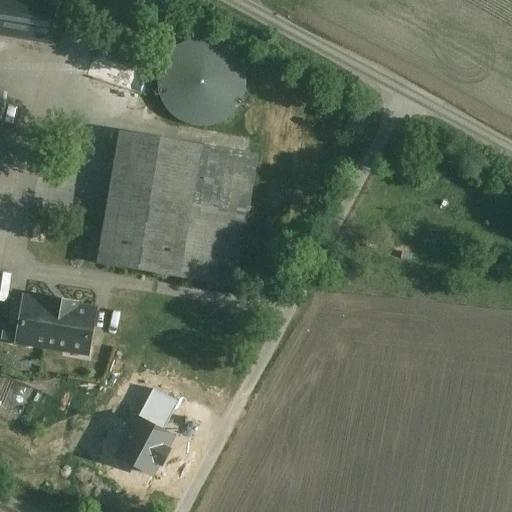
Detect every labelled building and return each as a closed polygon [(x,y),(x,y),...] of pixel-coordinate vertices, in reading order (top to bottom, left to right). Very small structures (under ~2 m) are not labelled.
[(58,0),(0,0),(0,36),(51,44),(58,0)] [(101,39),(94,58),(154,77),(160,58),(101,39)] [(154,77),(94,58),(88,79),(147,97),(154,77)] [(181,127),(188,126),(194,124),(199,120),(204,115),(207,109),(209,103),(209,96),(207,90),(205,84),(200,78),(195,74),(189,71),(183,70),(176,70),(169,72),(164,75),(159,80),(155,85),(152,91),(151,98),(152,105),(154,111),(158,116),(162,121),(168,125),(174,127),(181,127)] [(366,126),(350,117),(344,128),(354,133),(360,136),(366,126)] [(200,147),(120,133),(98,264),(179,278),(200,147)] [(200,147),(179,278),(234,287),(256,156),(200,147)] [(57,302),(48,301),(47,304),(25,300),(24,302),(12,300),(9,317),(7,326),(20,328),(18,342),(87,353),(93,316),(94,311),(74,308),(74,305),(66,304),(65,307),(56,305),(57,302)] [(138,378),(123,397),(180,439),(195,420),(138,378)]
